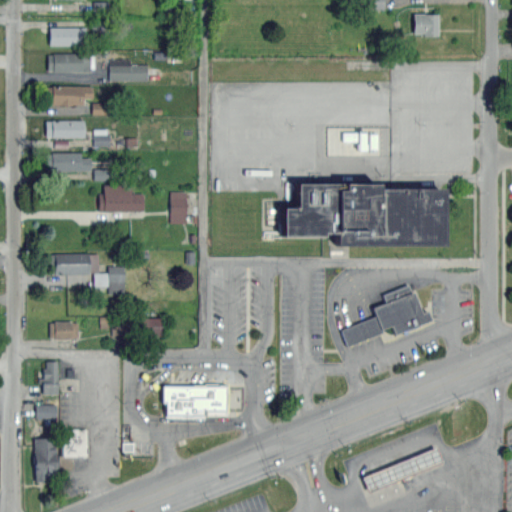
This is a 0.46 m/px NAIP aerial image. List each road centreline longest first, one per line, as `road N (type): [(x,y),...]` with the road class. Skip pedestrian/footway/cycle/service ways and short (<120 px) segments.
road 1 (residential): [(13,0),(10,511)]
road 2 (primary): [(111,511),(511,352)]
road 3 (residential): [(491,0),(490,362)]
